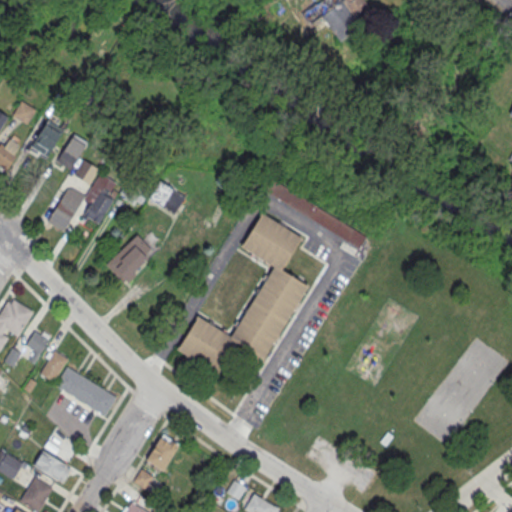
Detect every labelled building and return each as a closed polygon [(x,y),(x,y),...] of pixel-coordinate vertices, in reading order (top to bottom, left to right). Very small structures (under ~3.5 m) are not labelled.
[(364,0),(368,5),(354,15),(362,25),(339,41),(322,16),(309,25),(300,13),(318,0),(364,0)] [(12,115),(26,124),(35,108),(21,100),(12,115)] [(0,127),(8,117),(0,111),(0,127)] [(63,128),(47,119),(30,147),(47,157),(63,128)] [(56,160),(69,169),(87,142),(73,133),(56,160)] [(0,143),(0,166),(5,169),(20,147),(4,137),(0,143)] [(73,175),(89,184),(98,168),(83,159),(73,175)] [(365,236),(358,248),(264,190),(271,178),(365,236)] [(173,214),(185,196),(159,180),(148,198),(173,214)] [(83,195),(67,186),(48,220),(64,229),(83,195)] [(116,196),(103,187),(83,214),(96,224),(116,196)] [(261,212),(240,245),(272,266),(230,335),(197,315),(175,349),(213,373),(235,341),(261,358),(307,285),(281,269),(301,237),(261,212)] [(155,254),(143,239),(109,267),(121,281),(155,254)] [(33,310),(17,335),(5,327),(1,333),(7,336),(0,346),(0,310),(7,300),(10,302),(13,298),(33,310)] [(33,328),(48,338),(32,361),(27,358),(33,348),(24,342),(33,328)] [(11,345),(20,351),(12,364),(3,359),(11,345)] [(52,348),(67,356),(52,379),(38,371),(47,356),(44,354),(48,348),(51,350),(52,348)] [(65,364),(54,382),(103,413),(115,394),(65,364)] [(388,432),(393,436),(386,446),(380,442),(388,432)] [(162,470),(178,443),(162,433),(160,437),(159,436),(144,459),(162,470)] [(41,447),(66,462),(65,463),(69,466),(60,481),(31,463),(41,447)] [(21,462),(11,478),(0,471),(0,462),(6,452),(21,462)] [(140,468),(132,480),(144,488),(152,476),(140,468)] [(33,476),(52,487),(37,511),(18,500),(33,476)] [(226,492),(238,499),(245,488),(234,480),(226,492)] [(248,511),(275,511),(278,508),(254,493),(243,509),(248,511)] [(123,511),(130,501),(147,511),(123,511)]
